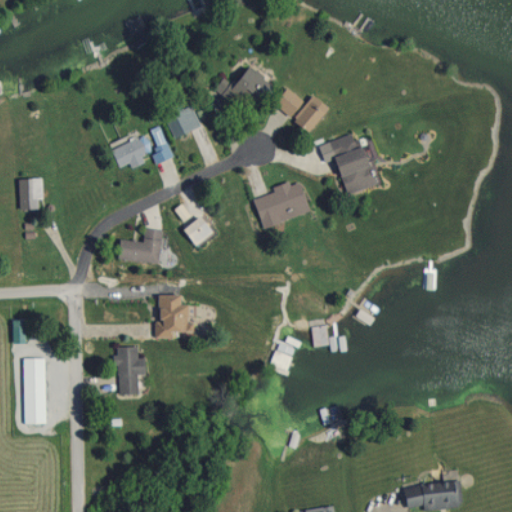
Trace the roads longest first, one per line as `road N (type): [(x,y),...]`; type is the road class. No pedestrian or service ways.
road 1 (residential): [(74,291),(87,250),(112,219),(254,148)]
road 2 (residential): [(74,291),(78,511)]
